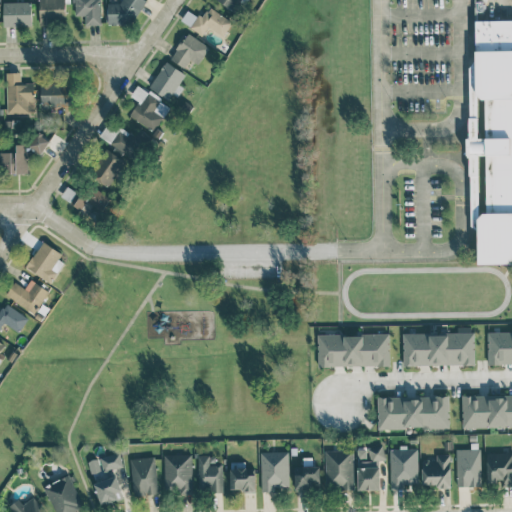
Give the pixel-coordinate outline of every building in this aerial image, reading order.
[(40,0),(41,24),(66,24),(65,0),(40,0)] [(74,0),(75,15),(85,15),(85,25),(100,24),(99,0),(74,0)] [(108,2),(107,23),(138,24),(138,0),(122,0),(122,3),(108,2)] [(240,0),(216,0),(234,10),(240,0)] [(31,1),(3,2),(3,26),(32,25),(31,1)] [(203,36),(209,28),(222,37),(233,22),(209,5),(199,19),(187,10),(181,20),(203,36)] [(511,262),(479,262),(479,212),(486,212),(485,96),(476,96),(475,22),(511,21),(511,262)] [(171,59),(186,67),(190,60),(199,64),(209,45),(185,32),(171,59)] [(149,88),(172,101),(186,73),(164,61),(149,88)] [(21,72),(6,72),(7,114),(35,113),(34,83),(21,83),(21,72)] [(62,111),(62,105),(71,106),(72,82),(41,81),(40,111),(62,111)] [(168,103),(135,87),(131,96),(138,99),(129,118),(156,130),(168,103)] [(134,157),(143,141),(108,121),(99,137),(134,157)] [(27,147),(40,155),(49,140),(37,132),(27,147)] [(28,173),(27,144),(16,144),(16,152),(0,151),(0,158),(0,173),(28,173)] [(109,187),(125,160),(105,148),(90,175),(109,187)] [(75,208),(98,220),(110,196),(87,184),(75,208)] [(50,282),(66,255),(42,241),(26,268),(50,282)] [(14,281),(5,295),(34,313),(49,291),(31,279),(25,288),(14,281)] [(19,332),(28,316),(2,302),(0,304),(0,329),(3,323),(19,332)] [(403,365),(475,364),(474,332),(403,333),(403,365)] [(511,332),(487,333),(488,364),(511,363),(511,332)] [(318,366),(389,365),(389,333),(318,334),(318,366)] [(511,394),(462,395),(463,428),(511,426),(511,394)] [(377,397),(377,428),(449,427),(448,395),(377,397)] [(358,490),(380,489),(379,460),(384,460),(383,446),(367,447),(367,449),(356,449),(358,490)] [(390,489),(411,489),(411,481),(418,481),(417,448),(406,448),(406,447),(390,447),(390,489)] [(456,449),(457,486),(481,486),(480,448),(456,449)] [(325,486),(342,486),(342,489),(354,489),(353,450),(325,450),(325,486)] [(260,452),(261,490),(289,490),(288,451),(260,452)] [(502,486),(511,485),(511,451),(486,452),(487,482),(501,481),(502,486)] [(121,500),(116,468),(123,466),(121,453),(90,458),(97,504),(121,500)] [(192,493),(192,454),(164,455),(164,490),(179,489),(179,494),(192,493)] [(451,487),(450,454),(436,454),(436,459),(422,460),(422,484),(438,484),(438,487),(451,487)] [(197,455),(199,492),(223,492),(222,465),(209,465),(209,455),(197,455)] [(157,494),(155,456),(131,458),(133,495),(157,494)] [(320,466),(295,466),(294,490),(320,490),(320,466)] [(230,468),(230,490),(255,489),(255,474),(247,475),(246,468),(230,468)] [(55,511),(71,511),(83,506),(68,475),(43,486),(55,511)] [(10,505),(14,511),(45,511),(33,496),(23,504),(19,498),(10,505)]
